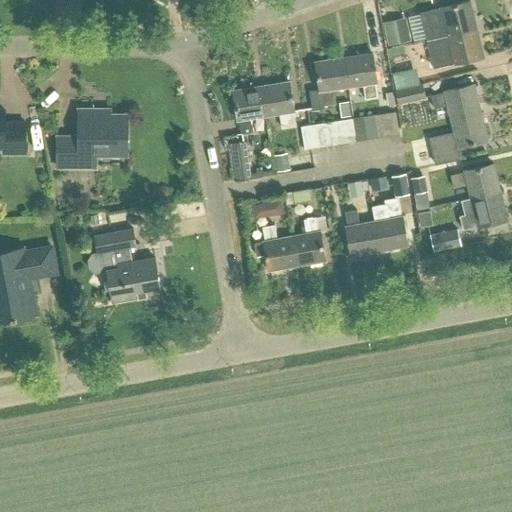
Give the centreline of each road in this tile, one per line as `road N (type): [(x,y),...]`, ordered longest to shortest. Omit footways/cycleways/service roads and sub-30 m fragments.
road 1 (residential): [(244,353),(185,45)]
road 2 (residential): [(244,353),(511,303)]
road 3 (residential): [(0,398),(244,353)]
road 4 (residential): [(0,46),(185,45)]
road 5 (residential): [(185,45),(310,0)]
